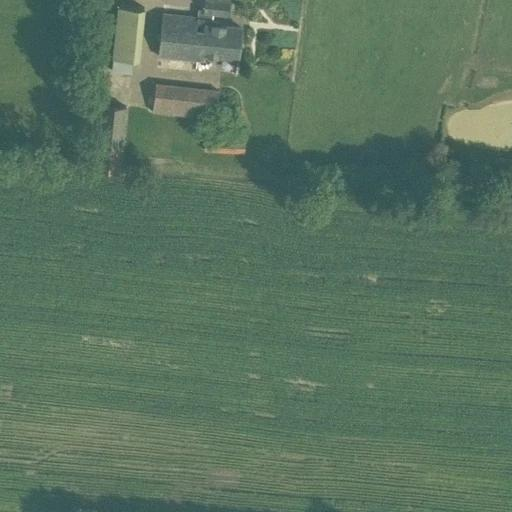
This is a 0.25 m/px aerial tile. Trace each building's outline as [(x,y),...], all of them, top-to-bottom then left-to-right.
[(202,0),(201,11),(227,14),(228,0),(202,0)] [(162,13),(158,55),(201,60),(202,55),(237,59),(241,27),(211,23),(211,18),(162,13)] [(154,83),(151,111),(215,118),(218,90),(154,83)] [(100,103),(94,169),(119,171),(125,105),(100,103)] [(204,128),(203,149),(243,152),(244,131),(204,128)]
